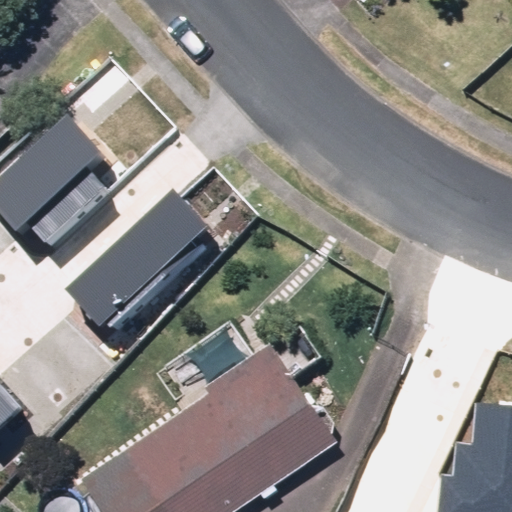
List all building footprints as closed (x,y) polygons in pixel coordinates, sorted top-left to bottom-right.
[(0,146),(30,120),(0,87),(0,146)] [(107,93),(0,192),(0,218),(47,269),(168,157),(107,93)] [(187,176),(66,288),(127,353),(247,241),(187,176)] [(284,341),(91,476),(116,511),(252,511),(354,441),(284,341)] [(0,431),(24,413),(0,381),(0,431)] [(443,492),(440,511),(511,511),(511,435),(473,431),(469,461),(460,460),(456,493),(443,492)]
